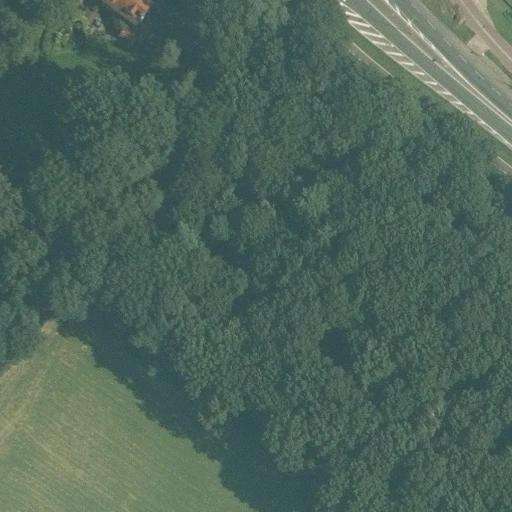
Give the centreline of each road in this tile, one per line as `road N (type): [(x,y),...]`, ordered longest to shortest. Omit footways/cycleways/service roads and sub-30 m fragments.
road 1 (primary): [(355,0),(437,74),(486,103)]
road 2 (primary): [(486,103),(399,0)]
